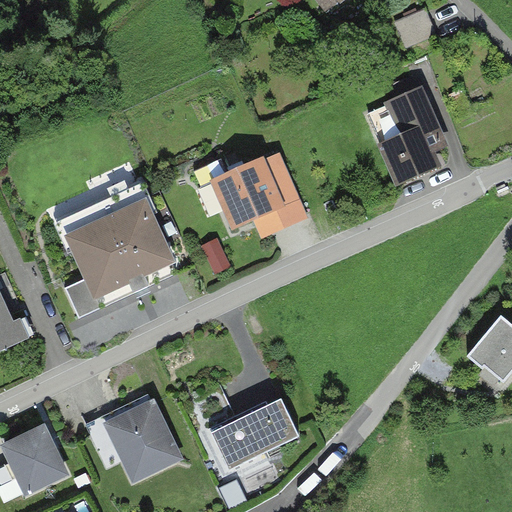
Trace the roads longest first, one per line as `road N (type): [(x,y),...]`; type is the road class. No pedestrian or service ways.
road 1 (residential): [(0,405),(511,168)]
road 2 (residential): [(277,511),(356,435),(511,242)]
